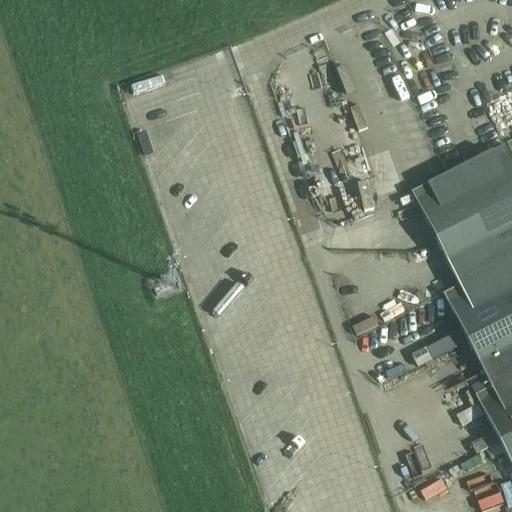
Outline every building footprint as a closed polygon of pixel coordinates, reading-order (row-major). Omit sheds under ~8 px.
[(173,78),(120,96),(127,115),(142,109),(147,122),(184,110),(173,78)] [(443,294),(477,361),(491,387),(475,396),(511,466),(511,161),(504,145),(410,193),(459,286),(443,294)] [(242,292),(204,332),(213,341),(251,300),(242,292)] [(375,340),(404,331),(401,323),(372,331),(375,340)] [(412,357),(418,368),(454,349),(449,338),(412,357)] [(271,382),(279,392),(288,384),(280,374),(271,382)] [(269,498),(307,458),(298,449),(259,489),(269,498)] [(266,509),(270,511),(281,511),(313,475),(302,466),(266,509)] [(475,486),(479,511),(507,511),(505,500),(508,499),(506,489),(498,490),(496,482),(475,486)]
